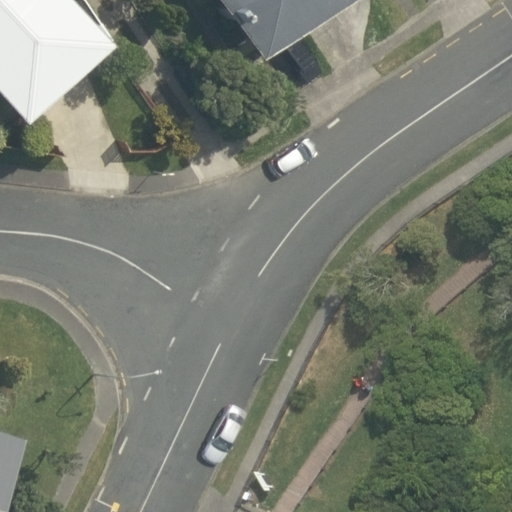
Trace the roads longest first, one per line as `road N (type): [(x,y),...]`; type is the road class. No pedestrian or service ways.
road 1 (residential): [(511,55),(417,118),(316,201),(231,318)]
road 2 (residential): [(0,229),(62,236),(114,256),(231,318)]
road 3 (residential): [(231,318),(137,511)]
